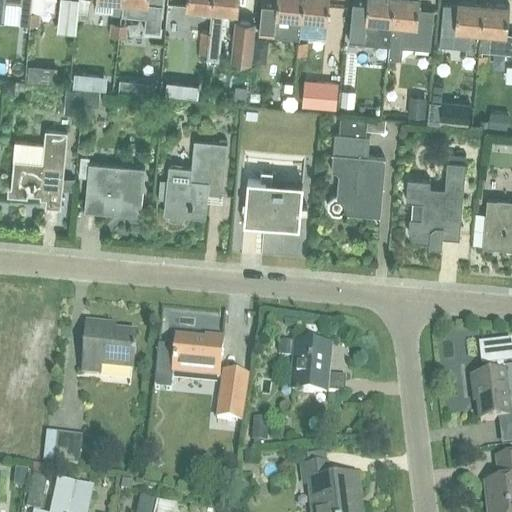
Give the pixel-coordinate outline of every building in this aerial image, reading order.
[(0,0),(0,20),(4,21),(6,1),(22,2),(20,22),(30,23),(32,0),(0,0)] [(32,0),(30,23),(30,24),(39,25),(40,12),(42,12),(43,0),(32,0)] [(74,35),(77,0),(60,0),(57,33),(74,35)] [(77,0),(74,35),(88,36),(92,0),(77,0)] [(112,5),(122,6),(122,0),(96,0),(95,10),(112,11),(112,5)] [(122,0),(122,6),(121,14),(146,17),(144,30),(160,31),(163,0),(122,0)] [(186,0),(186,6),(203,8),(202,13),(211,14),(212,0),(186,0)] [(222,10),(238,11),(238,0),(212,0),(211,14),(210,31),(208,44),(207,58),(219,59),(224,15),(221,15),(222,10)] [(301,22),(303,0),(261,0),(259,34),(273,35),(299,38),(301,22)] [(329,0),(303,0),(301,22),(310,23),(311,18),(328,20),(329,0)] [(367,0),(363,44),(380,45),(380,44),(389,45),(391,26),(393,0),(367,0)] [(393,0),(391,26),(389,45),(388,58),(389,58),(395,58),(396,59),(401,59),(402,46),(430,49),(434,10),(419,8),(419,0),(393,0)] [(443,2),(439,45),(467,47),(466,53),(479,54),(479,49),(481,36),(484,2),(459,0),(457,0),(457,4),(443,2)] [(481,36),(479,49),(489,50),(509,52),(511,52),(511,33),(507,33),(508,25),(510,5),(484,2),(481,36)] [(255,21),(236,19),(232,61),(250,63),(255,21)] [(109,34),(119,35),(121,22),(110,21),(109,34)] [(121,22),(119,35),(129,36),(130,23),(121,22)] [(208,44),(210,31),(200,30),(199,43),(208,44)] [(308,41),(299,40),(298,53),(307,54),(308,41)] [(342,70),(343,46),(330,46),(329,70),(342,70)] [(479,54),(478,66),(487,67),(488,55),(479,54)] [(28,78),(28,80),(40,81),(40,80),(41,67),(29,66),(28,78)] [(74,73),(73,87),(83,88),(85,74),(74,73)] [(120,79),(119,90),(132,91),(133,80),(120,79)] [(3,89),(3,90),(10,90),(13,88),(14,81),(4,80),(3,89)] [(167,81),(165,93),(197,96),(198,84),(167,81)] [(304,92),(303,104),(335,107),(337,83),(317,81),(316,93),(304,92)] [(100,89),(84,88),(82,105),(99,107),(100,89)] [(342,90),(341,105),(354,107),(355,92),(342,90)] [(410,96),(408,117),(425,118),(427,97),(410,96)] [(471,103),(443,101),(441,120),(470,123),(471,103)] [(247,109),(246,117),(257,118),(258,110),(247,109)] [(491,112),(489,125),(507,128),(509,114),(491,112)] [(328,199),(328,207),(332,213),(340,214),(345,210),(347,213),(380,216),(382,196),(386,160),(383,157),(368,155),(370,136),(364,135),(365,127),(366,118),(340,116),(339,125),(339,133),(335,132),(333,148),(331,170),(336,171),(339,174),(337,195),(334,194),(328,199)] [(12,173),(10,192),(46,196),(45,206),(61,208),(62,188),(68,131),(46,129),(44,143),(15,141),(13,159),(12,173)] [(169,164),(167,178),(166,193),(164,213),(205,217),(208,193),(222,194),(227,143),(194,140),(191,166),(169,164)] [(461,218),(466,163),(466,155),(448,153),(446,188),(429,187),(430,180),(408,178),(407,181),(406,200),(423,202),(422,218),(410,217),(408,233),(415,240),(429,242),(429,246),(430,247),(431,242),(442,243),(442,237),(459,238),(461,218)] [(145,167),(89,162),(90,156),(81,155),(79,175),(88,176),(85,210),(141,215),(145,167)] [(248,181),(246,200),(259,201),(256,229),(268,230),(268,226),(300,228),(301,212),(307,212),(307,206),(301,206),(303,186),(271,183),(272,173),(262,172),(261,182),(248,181)] [(511,200),(487,199),(483,246),(511,249),(511,200)] [(133,372),(134,357),(136,337),(104,334),(104,328),(87,326),(83,374),(99,376),(100,369),(133,372)] [(33,331),(3,329),(0,360),(0,385),(18,387),(17,392),(41,394),(47,336),(32,335),(33,331)] [(159,347),(155,391),(171,392),(173,375),(219,380),(221,359),(223,340),(206,338),(206,343),(195,342),(195,340),(177,338),(176,349),(159,347)] [(490,378),(473,380),(475,397),(477,396),(481,424),(510,420),(508,402),(511,401),(511,368),(503,370),(502,364),(511,362),(511,350),(511,342),(480,346),(483,366),(488,365),(490,378)] [(280,348),(279,355),(282,358),(295,360),(292,393),(326,396),(326,394),(345,395),(346,379),(327,377),(330,349),(297,346),(283,344),(280,348)] [(249,377),(238,376),(224,374),(216,421),(242,424),(249,377)] [(254,447),(263,448),(263,444),(268,444),(270,421),(253,420),(251,443),(254,444),(254,447)] [(80,467),(83,438),(47,434),(43,463),(80,467)] [(258,465),(256,453),(244,455),(245,467),(258,465)] [(489,511),(511,511),(511,459),(497,461),(500,485),(489,486),(492,511),(489,511)] [(44,477),(45,469),(34,466),(32,474),(44,477)] [(311,511),(361,511),(357,479),(328,483),(326,467),(302,470),(304,487),(308,486),(311,511)] [(16,472),(15,484),(27,486),(28,474),(16,472)] [(36,511),(39,511),(46,482),(33,479),(26,510),(36,511)] [(64,511),(70,487),(58,484),(52,511),(64,511)] [(87,511),(92,492),(70,487),(64,511),(87,511)] [(152,511),(154,506),(141,503),(138,511),(152,511)]
